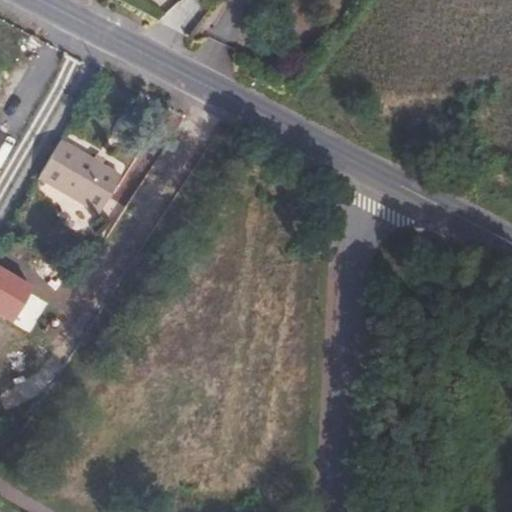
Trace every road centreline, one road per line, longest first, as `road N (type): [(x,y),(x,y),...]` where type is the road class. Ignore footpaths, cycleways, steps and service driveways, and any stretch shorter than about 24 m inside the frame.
road 1 (tertiary): [(33,0),(366,170)]
road 2 (residential): [(366,170),(336,511)]
road 3 (tertiary): [(366,170),(511,245)]
